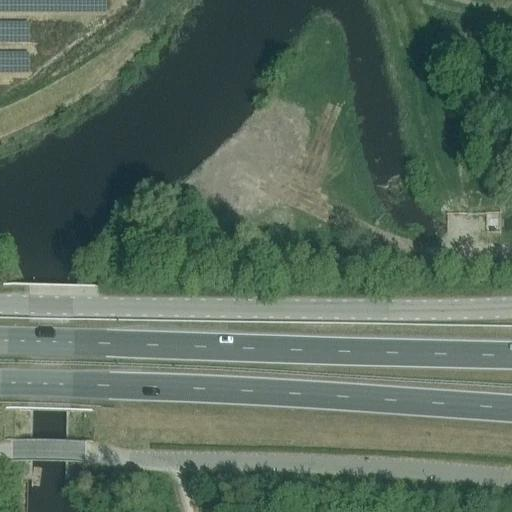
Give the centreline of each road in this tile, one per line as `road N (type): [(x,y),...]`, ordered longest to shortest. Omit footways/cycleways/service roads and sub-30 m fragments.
road 1 (trunk): [(0,384),(511,409)]
road 2 (trunk): [(511,357),(0,342)]
road 3 (tertiary): [(3,306),(511,308)]
road 4 (track): [(390,248),(431,256),(511,252)]
